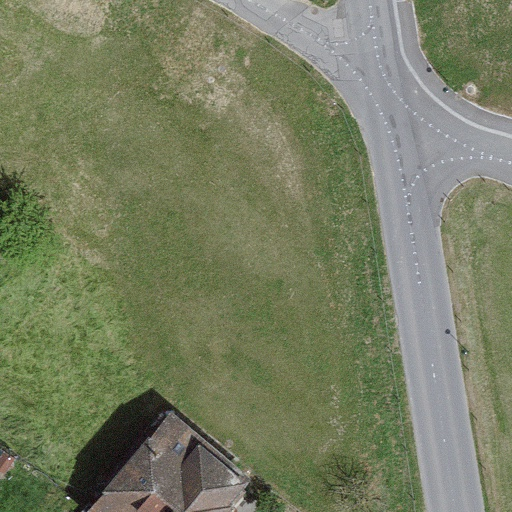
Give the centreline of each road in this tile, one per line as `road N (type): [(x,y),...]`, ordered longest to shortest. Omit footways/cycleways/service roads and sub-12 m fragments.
road 1 (tertiary): [(457,511),(404,142)]
road 2 (unclassified): [(242,0),(384,87)]
